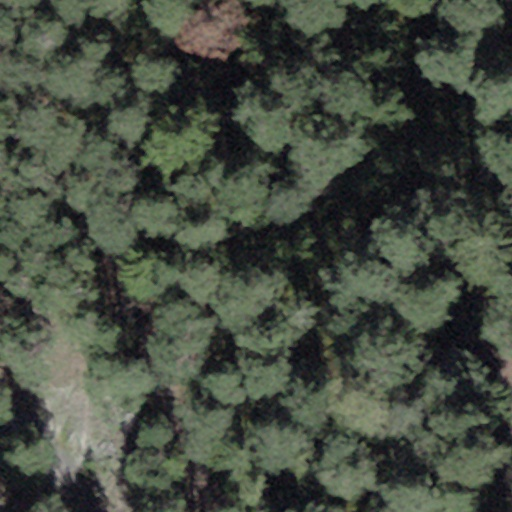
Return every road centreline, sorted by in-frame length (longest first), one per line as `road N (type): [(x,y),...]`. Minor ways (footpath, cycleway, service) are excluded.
road 1 (track): [(0,20),(123,271),(203,511)]
road 2 (track): [(0,401),(83,511)]
